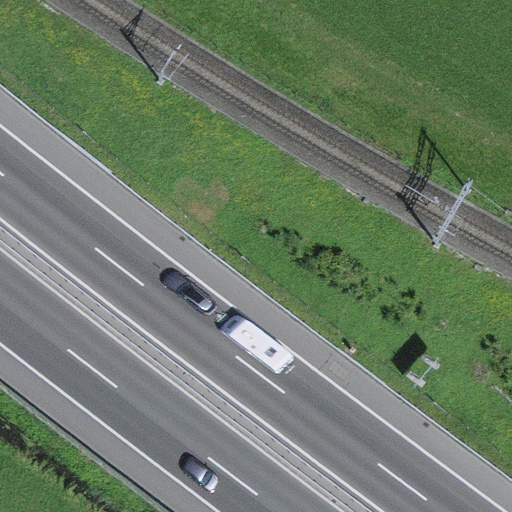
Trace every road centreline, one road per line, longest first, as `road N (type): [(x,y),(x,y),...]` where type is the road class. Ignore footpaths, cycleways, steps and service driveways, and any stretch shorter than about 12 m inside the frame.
road 1 (motorway): [(443,511),(0,172)]
road 2 (motorway): [(0,296),(284,511)]
